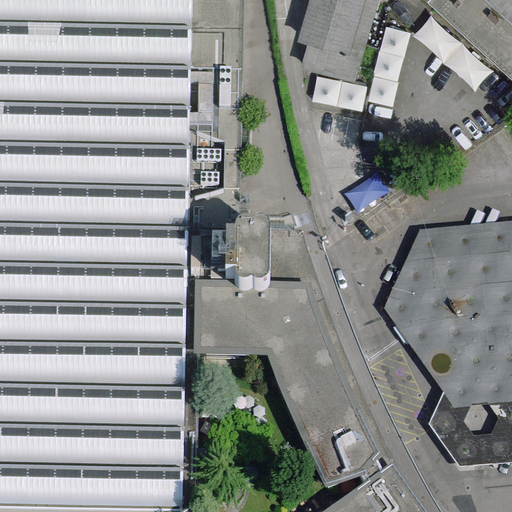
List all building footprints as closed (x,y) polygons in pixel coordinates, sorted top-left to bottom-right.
[(243,0),(0,0),(0,511),(198,511),(200,360),(202,315),(198,219),(239,218),(243,0)] [(311,0),(302,36),(311,38),(304,64),(355,78),(366,43),(378,0),(311,0)] [(511,0),(434,0),(511,71),(511,0)] [(373,94),(396,100),(415,27),(391,21),(373,94)] [(202,315),(200,360),(270,362),(332,496),(352,490),(357,499),(398,472),(349,363),(295,217),(239,218),(198,219),(202,315)] [(511,227),(424,237),(386,317),(446,401),(430,434),(460,475),(511,470),(511,227)] [(420,511),(398,472),(357,499),(339,511),(420,511)]
